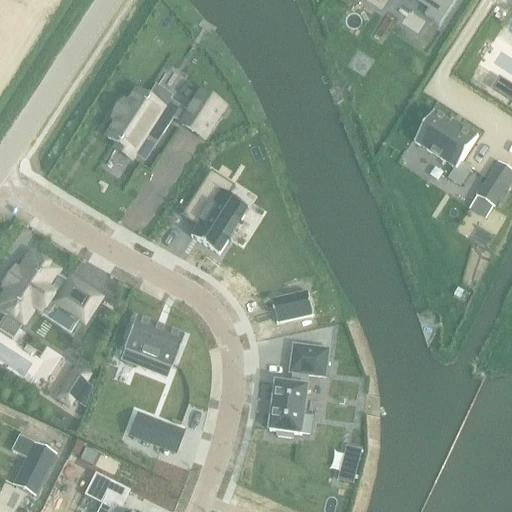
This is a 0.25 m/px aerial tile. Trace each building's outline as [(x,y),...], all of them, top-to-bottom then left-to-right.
[(356,0),(358,1),(359,0),(412,0),(429,10),(425,16),(439,26),(456,0),(356,0)] [(118,122),(107,139),(119,146),(116,150),(131,160),(134,156),(145,139),(156,146),(174,119),(182,125),(181,126),(203,140),(224,108),(202,94),(189,115),(169,102),(172,97),(157,88),(149,100),(137,93),(129,106),(124,103),(122,107),(121,106),(115,115),(116,116),(114,119),(118,122)] [(434,114),(415,144),(455,170),(448,180),(460,188),(471,171),(461,164),(478,137),(452,121),(450,124),(434,114)] [(477,198),(477,199),(494,210),(511,181),(511,172),(499,164),(477,198)] [(211,172),(182,218),(198,229),(191,239),(219,257),(249,211),(229,198),(235,187),(211,172)] [(10,290),(0,304),(0,309),(8,315),(0,327),(0,329),(14,339),(36,307),(48,316),(57,303),(84,322),(99,300),(72,281),(70,284),(56,275),(58,272),(33,256),(22,274),(17,270),(5,287),(10,290)] [(308,294),(271,302),(277,326),(314,318),(308,294)] [(125,351),(120,363),(135,368),(140,357),(171,369),(183,338),(135,319),(123,351),(125,351)] [(272,414),(270,433),(278,434),(277,438),(293,441),(294,436),(301,437),(302,435),(310,436),(312,419),(304,418),(308,390),(306,389),(308,377),(326,380),(329,352),(294,347),(290,375),(294,375),(292,387),(276,385),(274,404),(275,404),(273,414),(272,414)] [(75,366),(53,398),(69,409),(73,401),(83,408),(91,388),(85,384),(90,376),(75,366)] [(137,417),(129,438),(174,454),(182,434),(137,417)] [(26,460),(12,488),(34,499),(55,456),(33,445),(26,460)] [(347,448),(339,482),(353,486),(362,451),(347,448)] [(85,450),(79,461),(91,467),(96,456),(85,450)] [(100,506),(97,511),(119,511),(123,506),(114,502),(121,489),(94,475),(83,497),(100,506)]
